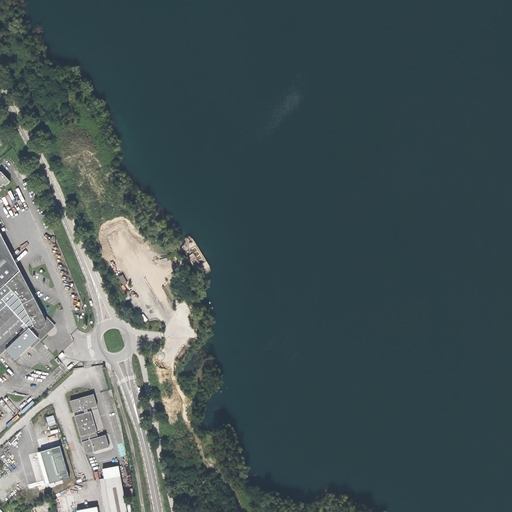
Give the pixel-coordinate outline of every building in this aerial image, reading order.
[(5,186),(9,181),(0,172),(0,186),(3,184),(5,186)] [(32,348),(56,326),(42,312),(0,232),(0,355),(6,350),(14,358),(18,354),(19,356),(30,346),(32,348)] [(123,274),(118,277),(124,286),(129,283),(123,274)] [(82,410),(83,410),(87,409),(97,406),(94,394),(79,398),(82,410)] [(74,413),(82,410),(79,398),(70,401),(74,413)] [(81,437),(95,433),(97,432),(91,412),(88,412),(84,414),(75,416),(81,437)] [(53,415),(46,418),(49,426),(56,424),(53,415)] [(96,434),(95,433),(81,437),(82,442),(97,438),(96,436),(96,434)] [(97,438),(82,442),(85,454),(109,447),(106,435),(97,438)] [(60,446),(41,451),(50,483),(70,478),(60,446)] [(41,451),(37,452),(46,484),(50,483),(41,451)] [(104,473),(104,478),(120,475),(119,470),(104,473)] [(111,511),(127,511),(126,505),(120,475),(104,478),(111,511)] [(106,511),(111,511),(104,478),(100,479),(106,511)]
